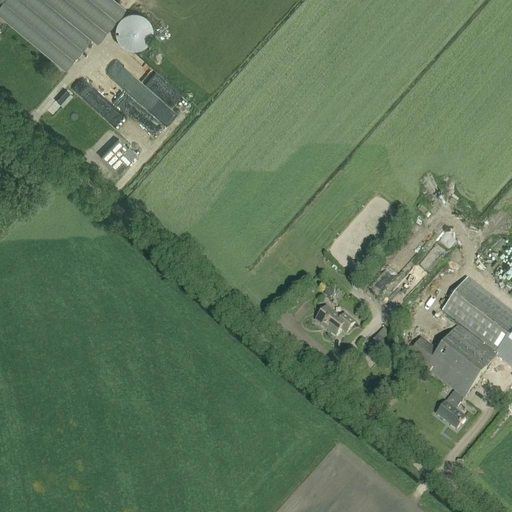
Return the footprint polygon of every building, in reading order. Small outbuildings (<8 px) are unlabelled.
[(117,0),(0,0),(0,14),(64,68),(90,37),(96,42),(125,6),(117,0)] [(118,26),(117,27),(116,31),(116,35),(117,40),(118,43),(121,47),(125,50),(130,52),(135,52),(140,51),(145,49),(148,46),(151,42),(152,37),(152,36),(152,31),(151,26),(148,22),(144,19),(140,17),(135,16),(130,16),(125,18),(121,21),(118,25),(118,26)] [(130,97),(141,85),(107,54),(97,64),(108,75),(98,86),(136,122),(145,112),(131,99),(131,98),(130,97)] [(144,90),(134,102),(165,126),(174,114),(144,90)] [(175,113),(188,104),(182,96),(170,105),(175,113)] [(372,281),(378,289),(393,277),(386,269),(372,281)] [(445,269),(441,274),(446,278),(450,273),(445,269)] [(484,345),(483,346),(458,327),(438,353),(421,339),(408,356),(455,392),(445,404),(436,416),(456,431),(465,419),(455,411),(464,399),(465,400),(511,337),(511,314),(467,280),(442,313),(484,345)] [(316,322),(336,337),(341,330),(347,334),(355,324),(344,316),(341,320),(326,308),(316,322)] [(399,353),(377,337),(368,349),(375,354),(376,352),(392,364),(399,353)] [(361,338),(356,343),(363,350),(368,345),(361,338)]
